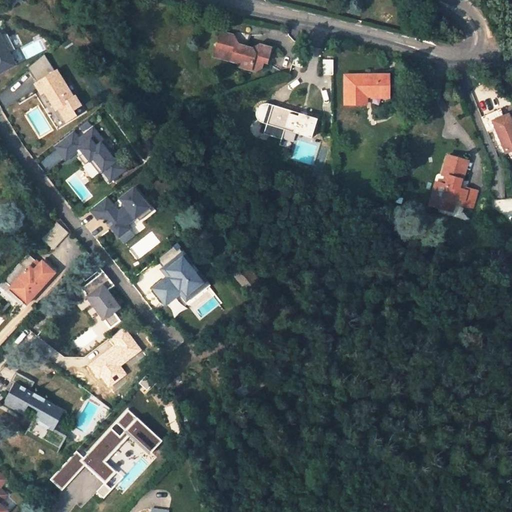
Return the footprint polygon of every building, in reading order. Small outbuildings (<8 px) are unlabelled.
[(9,53),(15,50),(7,33),(0,36),(0,72),(15,65),(9,53)] [(236,47),(233,38),(219,34),(215,48),(222,50),(221,57),(223,61),(238,66),(237,69),(254,75),(260,71),(262,65),(266,66),(270,51),(258,48),(251,51),(236,47)] [(215,48),(212,58),(223,61),(221,57),(222,50),(215,48)] [(301,68),(305,53),(297,51),(292,65),(301,68)] [(43,54),(27,68),(36,83),(34,84),(40,93),(44,91),(52,104),(56,101),(59,106),(57,107),(65,121),(75,115),(72,110),(79,105),(74,97),(72,98),(55,71),(54,72),(43,54)] [(333,71),(333,56),(323,56),(322,71),(333,71)] [(388,74),(345,74),(346,104),(366,103),(366,99),(366,93),(389,94),(388,74)] [(259,104),(257,107),(257,108),(256,110),(257,114),(258,117),(261,120),(263,121),(265,114),(267,110),(269,101),(266,101),(262,102),(260,103),(259,104)] [(312,136),(318,117),(273,102),(270,111),(269,115),(267,121),(264,131),(282,137),(285,127),(312,135),(312,136)] [(57,107),(53,110),(61,123),(65,121),(57,107)] [(504,154),(511,150),(511,120),(508,112),(489,120),(504,154)] [(108,153),(100,143),(103,141),(92,128),(75,142),(69,134),(54,146),(65,160),(76,151),(79,149),(83,153),(79,155),(78,156),(84,164),(89,161),(99,173),(102,170),(110,180),(125,169),(111,151),(108,153)] [(78,139),(72,132),(69,134),(75,142),(78,139)] [(111,151),(103,141),(100,143),(108,153),(111,151)] [(462,180),(468,162),(449,156),(443,175),(449,177),(446,186),(439,183),(435,197),(442,199),(440,208),(452,212),(456,197),(464,200),(463,204),(470,206),(476,190),(467,188),(467,191),(459,188),(461,180),(462,180)] [(442,199),(435,197),(439,183),(435,182),(429,205),(440,208),(442,199)] [(151,211),(142,200),(145,198),(136,186),(119,199),(125,206),(118,212),(106,197),(91,208),(90,210),(97,219),(102,216),(107,222),(111,220),(115,225),(111,227),(118,237),(129,228),(128,227),(127,225),(137,217),(139,220),(151,211)] [(154,208),(145,198),(142,200),(151,211),(154,208)] [(115,225),(111,220),(107,222),(106,224),(109,229),(111,227),(115,225)] [(211,285),(202,274),(196,278),(185,263),(190,259),(177,242),(156,259),(172,279),(165,284),(162,280),(152,288),(165,304),(183,289),(189,297),(192,294),(196,299),(207,290),(206,289),(211,285)] [(8,290),(24,305),(35,294),(54,273),(42,261),(39,265),(34,261),(27,254),(10,272),(3,280),(11,287),(8,290)] [(109,328),(118,321),(113,313),(119,309),(113,300),(112,301),(105,292),(114,286),(103,272),(82,288),(87,296),(87,297),(109,328)] [(54,429),(65,410),(30,391),(35,382),(16,371),(6,389),(10,391),(3,403),(23,414),(28,405),(38,411),(27,432),(60,450),(67,437),(54,430),(54,429)] [(160,440),(127,410),(83,459),(74,452),(51,479),(61,490),(85,465),(105,482),(116,471),(106,461),(129,436),(151,454),(160,440)] [(67,437),(68,437),(54,429),(54,430),(67,437)] [(59,453),(60,450),(27,432),(25,434),(59,453)]
